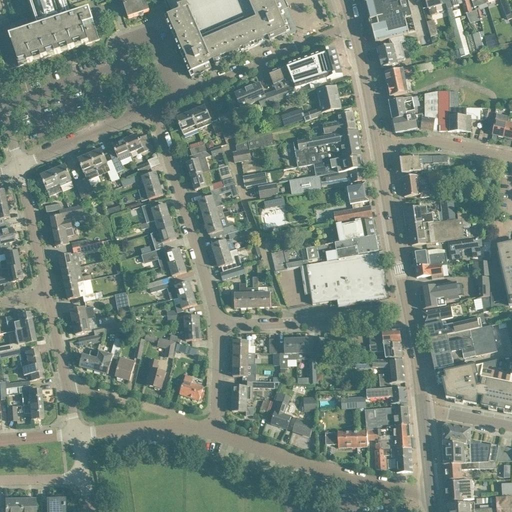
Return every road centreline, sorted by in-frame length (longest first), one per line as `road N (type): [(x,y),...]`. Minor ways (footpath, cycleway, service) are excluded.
road 1 (residential): [(217,330),(153,107)]
road 2 (residential): [(430,491),(359,478),(215,430)]
road 3 (residential): [(408,309),(217,330)]
road 4 (residential): [(341,26),(176,97)]
road 5 (secondary): [(408,309),(381,141)]
road 6 (residential): [(193,428),(167,412),(67,384)]
road 7 (residential): [(19,167),(140,113)]
road 8 (residential): [(511,156),(432,140),(381,141)]
road 9 (residential): [(48,293),(19,167)]
road 10 (unclassified): [(122,65),(0,107)]
road 11 (secondary): [(381,141),(353,21)]
